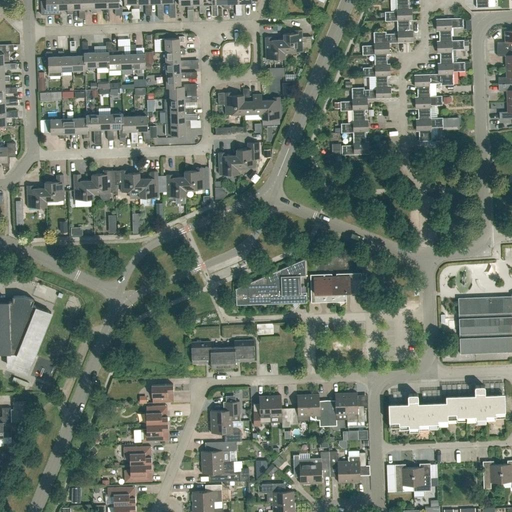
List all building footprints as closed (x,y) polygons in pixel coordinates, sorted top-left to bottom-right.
[(61,9),(59,9),(58,0),(45,0),(46,0),(41,1),(41,15),(61,14),(61,9)] [(71,9),(70,0),(58,0),(59,9),(61,9),(67,9),(67,14),(73,14),(73,9),(71,9)] [(79,18),(85,18),(85,8),(83,8),(82,0),(70,0),(71,9),(73,9),(79,8),(79,18)] [(82,0),(83,8),(85,8),(91,8),(91,13),(97,13),(97,8),(95,8),(94,0),(82,0)] [(109,12),(109,7),(107,7),(106,0),(94,0),(95,8),(97,8),(103,8),(103,13),(109,12)] [(119,7),(119,0),(106,0),(107,7),(109,7),(115,7),(115,15),(122,15),(122,6),(119,7)] [(133,9),(139,8),(139,3),(137,3),(136,0),(124,0),(124,4),(133,4),(133,9)] [(136,0),(137,3),(139,3),(145,3),(146,15),(151,15),(151,3),(149,3),(148,0),(136,0)] [(151,3),(157,3),(158,18),(163,18),(163,3),(161,3),(160,0),(148,0),(149,3),(151,3)] [(173,2),(173,0),(160,0),(161,3),(163,3),(169,2),(170,17),(175,17),(175,2),(173,2)] [(190,0),(178,0),(179,5),(187,5),(188,10),(193,9),(193,4),(191,5),(190,0)] [(203,0),(190,0),(191,5),(193,4),(199,4),(200,13),(206,13),(205,4),(203,4),(203,0)] [(203,0),(203,4),(205,4),(211,4),(212,16),(218,16),(217,4),(215,4),(214,0),(203,0)] [(223,3),(223,8),(229,8),(229,3),(227,3),(226,0),(214,0),(215,4),(217,4),(223,3)] [(226,0),(227,3),(229,3),(235,3),(236,15),(242,15),(241,3),(239,3),(238,0),(226,0)] [(385,21),(397,20),(409,20),(412,20),(412,14),(409,14),(408,0),(396,0),(397,11),(385,12),(385,21)] [(463,17),(436,18),(436,24),(439,24),(439,40),(452,40),(451,27),(463,27),(463,17)] [(386,43),(413,42),(413,36),(410,36),(409,20),(397,20),(397,33),(386,34),(386,43)] [(490,35),(499,29),(496,25),(487,31),(490,35)] [(302,30),(295,30),(295,33),(283,33),(283,39),(284,39),(284,52),(302,51),(302,30)] [(505,42),(497,42),(497,49),(511,48),(511,30),(504,31),(505,42)] [(386,31),(373,32),(374,45),(362,45),(362,55),(374,54),(387,54),(389,54),(389,48),(387,48),(386,43),(386,34),(386,31)] [(184,36),(179,36),(179,38),(165,38),(160,39),(160,51),(165,51),(180,50),(180,48),(179,42),(184,42),(184,36)] [(272,40),(272,37),(265,37),(266,59),(285,58),(284,52),(284,39),(283,39),(272,40)] [(464,49),(464,40),(452,40),(439,40),(437,40),(437,46),(439,46),(440,62),(453,62),(452,49),(464,49)] [(85,67),(97,66),(96,52),(94,52),(88,52),(88,41),(82,41),(82,53),(84,53),(84,55),(85,67)] [(108,66),(108,69),(121,69),(120,54),(118,54),(118,50),(116,50),(115,48),(114,46),(112,47),(112,41),(106,42),(106,52),(109,51),(109,54),(108,54),(109,66),(108,66)] [(0,65),(4,66),(4,63),(4,61),(9,61),(9,51),(4,51),(4,44),(0,44),(0,65)] [(130,54),(124,54),(124,46),(118,46),(118,50),(118,54),(120,54),(121,69),(133,68),(132,54),(130,54)] [(97,66),(108,66),(109,66),(108,54),(109,54),(109,51),(106,52),(100,52),(100,47),(94,47),(94,52),(96,52),(97,66)] [(185,54),(185,48),(180,48),(180,50),(165,51),(166,63),(180,62),(180,60),(180,54),(185,54)] [(497,56),(505,55),(506,66),(511,65),(511,48),(497,49),(497,56)] [(133,68),(146,68),(145,53),(136,53),(136,49),(130,49),(130,54),(132,54),(133,68)] [(52,51),(46,52),(46,57),(48,57),(49,76),(62,76),(62,71),(61,71),(60,56),(58,56),(52,56),(52,51)] [(61,71),(62,71),(73,70),(72,56),(70,56),(64,56),(64,51),(58,51),(58,56),(60,56),(61,71)] [(73,70),(85,70),(86,70),(85,67),(84,55),(76,56),(76,51),(70,51),(70,56),(72,56),(73,70)] [(375,67),(363,67),(363,77),(375,76),(388,76),(390,76),(390,70),(387,70),(387,54),(374,54),(375,67)] [(181,72),(180,66),(189,66),(189,60),(180,60),(180,62),(166,63),(166,75),(181,74),(181,72)] [(438,68),(440,68),(440,73),(441,83),(441,85),(453,85),(453,71),(465,71),(464,62),(453,62),(440,62),(437,62),(438,68)] [(4,66),(0,65),(0,77),(5,77),(4,75),(4,69),(16,69),(16,63),(4,63),(4,66)] [(506,77),(498,77),(498,84),(511,83),(511,65),(506,66),(506,77)] [(283,68),(267,68),(267,77),(283,76),(283,68)] [(181,86),(181,78),(197,78),(197,72),(181,72),(181,74),(166,75),(166,87),(169,87),(181,86)] [(414,80),(417,80),(417,96),(430,96),(429,83),(441,83),(440,73),(414,74),(414,80)] [(0,89),(5,90),(5,87),(5,81),(10,81),(10,75),(4,75),(5,77),(0,77),(0,89)] [(364,99),(391,98),(391,92),(388,92),(388,76),(375,76),(376,89),(364,89),(364,99)] [(498,91),(507,90),(507,101),(511,100),(511,83),(498,84),(498,91)] [(184,84),(184,86),(181,86),(169,87),(170,99),(184,98),(184,96),(184,90),(196,89),(196,84),(184,84)] [(17,87),(10,87),(5,87),(5,90),(0,89),(0,101),(5,101),(5,99),(5,93),(17,93),(17,87)] [(340,101),(340,111),(352,110),(365,110),(367,110),(367,104),(365,104),(364,99),(364,89),(364,87),(352,88),(352,101),(340,101)] [(252,94),(253,96),(250,96),(249,88),(243,88),(243,95),(244,114),(262,113),(262,100),(262,94),(252,94)] [(61,91),(40,92),(40,100),(61,99),(61,91)] [(244,114),(243,95),(232,95),(232,92),(218,93),(218,105),(225,104),(226,114),(244,114)] [(442,105),(442,95),(430,96),(417,96),(415,96),(415,102),(418,102),(418,118),(431,118),(430,105),(442,105)] [(164,99),(165,111),(185,110),(185,108),(185,102),(197,102),(197,96),(184,96),(184,98),(170,99),(164,99)] [(262,113),(262,119),(281,118),(280,96),(273,97),(273,100),(262,100),(262,113)] [(17,99),(10,99),(5,99),(5,101),(0,101),(0,113),(6,113),(6,111),(6,105),(17,105),(17,99)] [(511,100),(507,101),(507,111),(499,112),(499,119),(511,118),(511,100)] [(185,114),(193,114),(193,108),(185,108),(185,110),(165,111),(165,123),(185,122),(185,120),(185,114)] [(353,123),(341,123),(341,133),(353,132),(366,132),(368,132),(368,126),(365,126),(365,110),(352,110),(353,123)] [(6,117),(18,117),(18,111),(6,111),(6,113),(0,113),(0,126),(6,126),(6,117)] [(120,137),(125,137),(125,131),(123,131),(122,128),(123,128),(123,116),(123,113),(110,114),(111,128),(113,128),(119,128),(120,137)] [(98,114),(86,115),(86,118),(87,118),(87,129),(88,129),(94,129),(94,144),(102,144),(101,129),(99,129),(98,114)] [(99,129),(101,129),(107,129),(107,137),(113,136),(113,128),(111,128),(110,114),(98,114),(99,129)] [(131,131),(132,143),(138,142),(137,130),(135,131),(135,116),(123,116),(123,128),(122,128),(123,131),(125,131),(131,131)] [(148,130),(147,116),(135,116),(135,131),(137,130),(143,130),(144,138),(149,138),(149,130),(148,130)] [(443,118),(443,117),(431,118),(418,118),(416,118),(416,124),(418,124),(419,141),(432,140),(431,127),(443,127),(443,126),(443,118)] [(72,138),(77,138),(77,133),(75,133),(75,118),(63,119),(63,133),(65,133),(71,133),(72,138)] [(84,137),(89,137),(89,132),(88,132),(88,129),(87,129),(87,118),(86,118),(75,118),(75,133),(77,133),(83,132),(84,137)] [(150,130),(161,130),(161,118),(150,118),(150,130)] [(459,118),(443,118),(443,126),(459,126),(459,118)] [(60,138),(65,138),(65,133),(63,133),(63,119),(50,119),(51,134),(59,133),(60,138)] [(190,126),(190,120),(185,120),(185,122),(165,123),(166,136),(186,135),(185,126),(190,126)] [(353,132),(354,145),(342,145),(342,155),(369,154),(369,148),(366,148),(366,132),(353,132)] [(7,143),(7,147),(0,146),(0,161),(3,161),(3,166),(9,166),(9,163),(10,163),(9,157),(16,156),(15,142),(7,143)] [(248,149),(236,149),(237,155),(237,168),(238,168),(256,167),(255,159),(259,158),(258,142),(248,142),(248,149)] [(332,155),(341,155),(340,147),(332,147),(332,155)] [(225,152),(218,153),(219,174),(238,174),(238,168),(237,168),(237,155),(225,155),(225,152)] [(196,170),(184,171),(185,177),(185,189),(186,189),(204,189),(203,167),(196,167),(196,170)] [(104,174),(92,174),(92,180),(93,193),(100,192),(100,195),(100,196),(100,197),(101,198),(102,199),(103,199),(104,200),(105,200),(106,200),(107,200),(108,199),(109,198),(110,198),(110,196),(111,195),(111,192),(116,192),(115,171),(110,171),(110,170),(104,171),(104,174)] [(131,191),(131,197),(140,197),(140,191),(139,178),(140,178),(139,172),(127,173),(127,170),(121,170),(122,192),(131,191)] [(157,171),(151,171),(151,178),(140,178),(139,178),(140,191),(140,197),(140,204),(141,204),(149,203),(149,197),(158,196),(157,171)] [(46,200),(64,200),(63,174),(57,175),(57,181),(45,182),(45,188),(46,200)] [(81,180),(80,174),(74,174),(75,199),(93,199),(93,193),(92,180),(81,180)] [(173,174),(167,174),(167,196),(186,195),(186,189),(185,189),(185,177),(173,177),(173,174)] [(28,207),(46,206),(46,200),(45,188),(34,188),(34,185),(27,185),(28,207)] [(236,305),(248,304),(307,302),(307,292),(301,292),(300,276),(306,275),(305,258),(266,275),(248,283),(235,289),(236,289),(236,305)] [(332,292),(331,292),(331,301),(346,301),(346,291),(350,291),(350,293),(362,293),(361,273),(336,273),(336,276),(332,276),(332,292)] [(331,292),(332,292),(332,276),(332,274),(310,274),(311,302),(331,301),(331,292)] [(0,353),(7,353),(7,361),(13,363),(11,368),(26,374),(51,312),(32,304),(34,300),(34,299),(24,295),(13,296),(13,301),(0,301),(0,353)] [(458,297),(460,354),(511,351),(511,298),(511,299),(511,295),(458,297)] [(257,334),(273,333),(273,323),(257,324),(257,334)] [(236,367),(235,361),(254,361),(254,340),(234,340),(234,347),(223,347),(223,367),(236,367)] [(211,362),(211,367),(223,367),(223,347),(211,347),(211,341),(191,342),(192,363),(211,362)] [(27,387),(29,383),(14,377),(12,381),(27,387)] [(152,396),(153,402),(171,402),(170,391),(173,391),(173,384),(151,385),(152,396)] [(446,401),(446,404),(447,404),(447,419),(448,419),(456,419),(456,422),(475,421),(476,424),(486,424),(486,421),(496,420),(496,417),(505,417),(505,399),(504,393),(485,394),(485,386),(484,386),(484,385),(483,385),(476,385),(475,385),(475,386),(475,387),(474,387),(475,394),(446,395),(446,401)] [(358,408),(357,392),(346,393),(347,414),(347,422),(358,421),(364,421),(364,407),(358,408)] [(346,393),(335,393),(335,409),(328,409),(328,425),(337,425),(336,419),(339,419),(340,417),(340,414),(347,414),(346,393)] [(448,425),(448,419),(447,419),(447,404),(446,404),(446,401),(418,402),(418,395),(418,394),(417,394),(417,393),(416,393),(409,393),(409,394),(408,394),(408,395),(408,402),(388,403),(389,409),(389,427),(399,427),(399,430),(409,430),(409,433),(419,432),(419,429),(439,428),(438,425),(448,425)] [(297,394),(297,410),(290,410),(290,426),(290,424),(298,424),(298,420),(309,420),(309,415),(308,394),(297,394)] [(320,409),(319,394),(308,394),(309,415),(315,415),(315,418),(317,420),(319,419),(320,426),(328,425),(328,409),(320,409)] [(270,395),(259,396),(259,412),(254,412),(254,425),(260,425),(260,417),(271,417),(270,395)] [(282,410),(281,395),(270,395),(271,417),(271,421),(282,421),(282,427),(290,426),(290,410),(282,410)] [(226,401),(226,410),(211,410),(211,422),(232,421),(240,420),(240,414),(240,401),(226,401)] [(146,412),(146,424),(168,423),(168,416),(165,416),(164,405),(146,406),(146,412)] [(11,407),(2,407),(2,416),(0,416),(0,437),(4,438),(4,437),(12,437),(11,407)] [(211,422),(211,433),(227,432),(227,441),(236,441),(242,440),(242,432),(236,427),(243,427),(242,420),(240,420),(232,421),(211,422)] [(141,429),(141,441),(166,440),(165,430),(168,430),(168,423),(146,424),(146,429),(141,429)] [(140,436),(140,425),(130,425),(130,437),(140,436)] [(366,430),(357,430),(358,439),(367,439),(366,430)] [(217,450),(201,451),(202,462),(229,461),(229,451),(237,451),(236,441),(227,441),(217,441),(217,450)] [(152,463),(151,456),(149,456),(148,446),(123,447),(124,459),(130,459),(130,464),(152,463)] [(322,483),(322,467),(330,467),(329,451),(321,451),(321,457),(310,458),(311,483),(322,483)] [(348,460),(337,461),(337,451),(329,451),(330,467),(337,467),(338,482),(349,482),(348,460)] [(359,452),(359,455),(348,456),(348,460),(349,482),(360,481),(360,466),(366,465),(365,452),(359,452)] [(299,466),(300,483),(311,483),(310,458),(299,458),(299,454),(293,454),(293,466),(299,466)] [(511,459),(507,460),(507,464),(500,464),(501,481),(511,481),(511,487),(511,459)] [(491,488),(491,482),(501,481),(500,464),(494,464),(493,460),(483,461),(484,488),(491,488)] [(202,462),(202,473),(220,472),(220,481),(239,480),(239,471),(234,471),(234,461),(229,461),(202,462)] [(149,470),(152,470),(152,463),(130,464),(130,470),(124,470),(125,482),(149,481),(149,470)] [(419,463),(419,467),(412,467),(413,485),(424,484),(424,490),(431,490),(430,463),(419,463)] [(412,467),(406,467),(406,464),(395,464),(396,491),(403,491),(403,485),(413,485),(412,467)] [(267,492),(267,503),(273,502),(294,502),(293,491),(273,491),(273,483),(262,484),(262,492),(267,492)] [(222,495),(221,484),(207,485),(208,491),(192,491),(193,502),(214,502),(214,495),(222,495)] [(106,504),(114,503),(114,505),(135,504),(135,497),(132,497),(132,486),(107,487),(107,495),(106,495),(106,504)] [(193,511),(230,511),(225,511),(223,511),(223,508),(214,508),(214,502),(193,502),(193,511)] [(294,511),(294,502),(273,502),(273,509),(268,510),(268,511),(294,511)]
